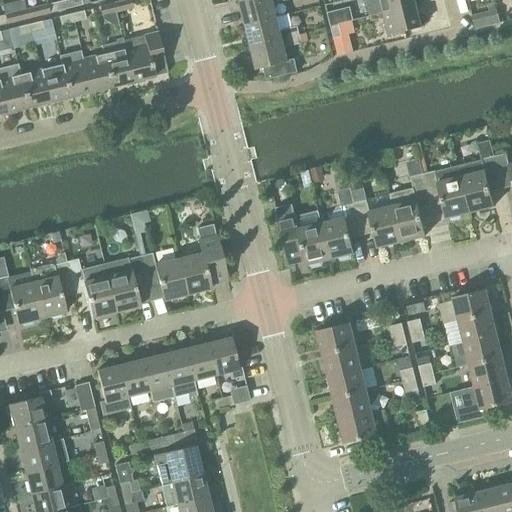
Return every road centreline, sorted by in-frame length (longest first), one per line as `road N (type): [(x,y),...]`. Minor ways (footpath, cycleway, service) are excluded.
road 1 (residential): [(0,378),(269,307)]
road 2 (residential): [(503,254),(269,307)]
road 3 (tertiary): [(269,307),(215,92)]
road 4 (residential): [(0,143),(215,92)]
road 5 (tertiary): [(313,485),(511,439)]
road 6 (tertiary): [(313,485),(269,307)]
